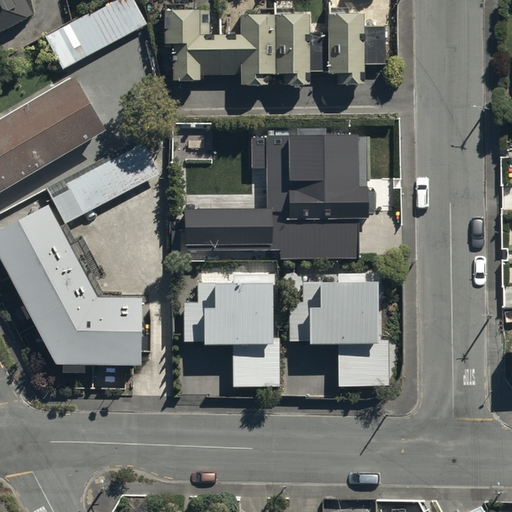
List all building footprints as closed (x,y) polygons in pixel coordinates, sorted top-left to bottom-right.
[(26,0),(0,0),(0,30),(33,15),(26,0)] [(111,0),(45,34),(61,67),(146,23),(134,0),(111,0)] [(329,5),(329,11),(326,11),(326,33),(308,34),(307,11),(292,11),(292,7),(258,7),(258,11),(246,11),(246,14),(240,14),(240,32),(209,32),(209,9),(198,9),(198,7),(184,7),(184,3),(165,3),(165,7),(163,7),(164,40),(171,40),(171,76),(199,76),(199,72),(239,72),(239,81),(267,80),(267,69),(281,69),(281,80),(309,79),(309,69),(336,69),(336,81),(363,80),(363,62),(384,62),(384,26),(362,26),(361,11),(349,11),(348,5),(329,5)] [(78,78),(0,123),(0,194),(109,131),(78,78)] [(169,121),(170,162),(212,162),(212,121),(169,121)] [(286,135),(264,135),(264,208),(186,208),(187,251),(280,251),(280,259),(359,259),(359,219),(373,219),(373,189),(366,189),(366,132),(328,132),(328,130),(286,130),(286,135)] [(121,147),(46,188),(64,222),(159,173),(143,142),(124,152),(121,147)] [(46,200),(0,224),(0,256),(23,300),(19,302),(26,315),(30,313),(54,360),(61,360),(61,368),(83,368),(83,360),(139,360),(139,351),(150,351),(150,294),(140,294),(140,292),(94,292),(46,200)] [(231,278),(197,279),(197,300),(182,300),(183,339),(231,339),(231,385),(280,384),(279,335),(272,335),(271,276),(254,276),(254,271),(231,271),(231,278)] [(368,272),(336,271),(336,277),(317,277),(317,280),(302,280),(302,300),(288,300),(288,340),(336,340),(336,384),(386,384),(386,339),(375,339),(375,276),(368,276),(368,272)]
